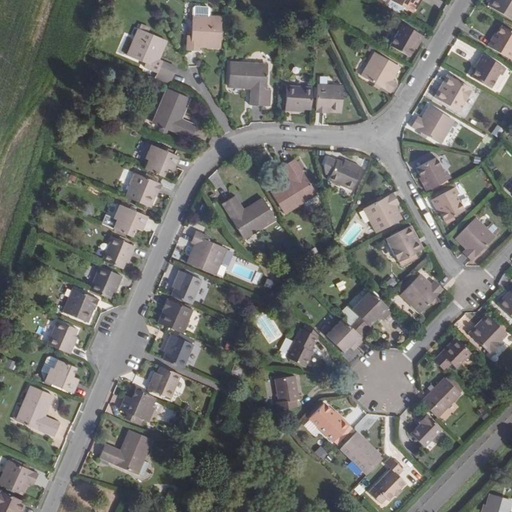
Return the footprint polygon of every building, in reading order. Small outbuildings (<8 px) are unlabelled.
[(416,7),(412,5),(415,0),(386,0),(411,15),(416,7)] [(511,18),(511,0),(491,0),(488,5),(511,18)] [(191,36),(187,36),(186,51),(198,52),(199,47),(220,48),(221,18),(192,15),(191,36)] [(417,45),(422,36),(398,22),(394,29),(397,31),(388,45),(407,56),(412,48),(415,43),(417,45)] [(148,27),(141,24),(139,30),(146,32),(148,27)] [(511,31),(503,25),(498,34),(495,38),(492,37),(487,45),(510,59),(511,56),(511,31)] [(157,59),(165,41),(146,32),(139,30),(138,29),(126,56),(144,64),(143,67),(156,73),(154,78),(169,84),(175,68),(163,63),(163,62),(157,59)] [(390,78),(397,66),(374,53),(361,75),(388,91),(395,81),(390,78)] [(505,67),(482,54),(477,62),(479,63),(477,67),(471,76),(489,87),(498,73),(501,74),(505,67)] [(264,107),(267,65),(230,63),(228,87),(251,89),(250,106),(264,107)] [(450,76),(447,73),(438,88),(441,90),(450,76)] [(457,110),(471,88),(450,76),(441,90),(438,88),(433,95),(457,110)] [(341,113),(343,86),(317,85),(315,112),(326,113),(327,112),(341,113)] [(303,109),(311,110),(312,88),(286,86),(284,111),(300,112),(301,109),(303,109)] [(180,120),(189,98),(167,89),(152,124),(160,127),(168,130),(190,140),(196,126),(180,120)] [(422,115),(417,112),(411,123),(438,139),(451,118),(429,104),(422,115)] [(495,113),(499,119),(509,111),(506,106),(495,113)] [(496,125),(492,134),(498,137),(502,128),(496,125)] [(157,132),(165,136),(168,130),(160,127),(157,132)] [(445,145),(451,146),(453,136),(447,135),(445,145)] [(488,137),(483,147),(490,151),(496,141),(488,137)] [(144,160),(148,161),(144,170),(162,178),(166,169),(167,167),(174,169),(179,157),(151,145),(144,160)] [(446,172),(438,157),(419,167),(424,176),(426,180),(423,182),(428,190),(452,178),(449,170),(446,172)] [(303,211),(319,201),(294,159),(282,167),(291,182),(271,194),(284,215),(299,206),(303,211)] [(352,190),(362,169),(346,162),(345,164),(343,163),(336,160),(328,180),(352,190)] [(161,185),(135,174),(125,198),(150,208),(157,193),(161,185)] [(461,193),(457,187),(433,199),(438,208),(440,206),(442,211),(447,220),(465,210),(458,195),(461,193)] [(402,204),(396,193),(368,208),(379,231),(403,218),(397,207),(402,204)] [(244,211),(235,197),(222,204),(244,239),(275,219),(263,199),(244,211)] [(113,219),(117,221),(113,230),(131,238),(135,229),(136,226),(142,229),(147,217),(119,205),(113,219)] [(485,228),(475,219),(456,238),(465,247),(462,250),(471,259),(493,236),(492,236),(485,228)] [(485,228),(492,236),(494,234),(495,235),(498,231),(498,230),(494,226),(494,227),(490,223),(485,228)] [(420,251),(412,234),(416,232),(412,225),(387,238),(399,262),(420,251)] [(209,238),(195,232),(190,243),(195,245),(186,264),(214,276),(226,249),(208,241),(209,238)] [(420,251),(424,248),(416,232),(412,234),(420,251)] [(118,239),(112,237),(102,261),(122,270),(125,263),(126,260),(128,261),(135,246),(128,243),(118,239)] [(416,253),(400,261),(403,266),(418,257),(416,253)] [(122,277),(99,267),(89,291),(109,300),(112,293),(113,291),(116,291),(122,277)] [(201,281),(178,271),(172,286),(174,287),(173,289),(170,296),(191,305),(201,281)] [(431,284),(422,275),(403,294),(422,313),(444,290),(435,281),(431,284)] [(94,309),(98,299),(73,289),(63,313),(87,323),(93,309),(94,309)] [(392,311),(371,291),(353,310),(349,306),(346,310),(371,334),(374,330),(369,326),(379,317),(384,320),(392,311)] [(511,294),(508,298),(505,296),(499,302),(511,314),(511,294)] [(163,309),(157,324),(183,334),(193,310),(167,299),(163,309)] [(364,340),(371,334),(346,310),(340,315),(364,340)] [(486,348),(504,330),(487,313),(481,320),(484,323),(472,335),(486,348)] [(353,344),(357,348),(364,340),(340,315),(339,316),(343,320),(327,337),(344,353),(353,344)] [(472,335),(484,323),(481,320),(469,332),(472,335)] [(76,340),(73,339),(74,337),(77,330),(57,321),(47,345),(69,355),(76,340)] [(309,355),(319,334),(306,322),(303,328),(301,327),(287,356),(306,365),(311,355),(309,355)] [(165,354),(162,360),(183,369),(193,345),(170,335),(164,349),(166,351),(165,354)] [(458,339),(456,336),(441,352),(444,354),(458,339)] [(456,367),(471,351),(458,339),(444,354),(441,352),(434,360),(444,370),(452,363),(456,367)] [(44,381),(73,394),(78,382),(71,379),(72,376),(75,368),(57,360),(53,369),(50,367),(44,381)] [(238,378),(242,369),(234,365),(230,374),(238,378)] [(157,373),(156,376),(153,375),(147,389),(170,399),(180,375),(160,367),(157,373)] [(299,398),(296,375),(275,377),(279,401),(277,401),(278,409),(297,406),(296,399),(299,398)] [(464,389),(449,375),(446,378),(461,392),(464,389)] [(461,392),(445,377),(422,401),(438,417),(442,414),(448,407),(461,393),(461,392)] [(44,417),(52,396),(30,387),(16,421),(54,437),(60,423),(44,417)] [(131,398),(130,400),(124,398),(119,410),(128,414),(141,419),(147,422),(153,407),(150,406),(154,398),(135,390),(131,398)] [(345,418),(344,419),(335,411),(326,402),(310,417),(334,441),(351,423),(345,418)] [(448,407),(442,414),(448,419),(454,413),(448,407)] [(345,418),(337,409),(335,411),(344,419),(345,418)] [(425,446),(442,428),(426,413),(419,421),(422,423),(411,433),(425,446)] [(141,419),(128,414),(125,420),(139,425),(141,419)] [(129,430),(120,451),(105,444),(99,458),(137,474),(152,440),(129,430)] [(341,448),(365,471),(380,456),(362,438),(364,437),(358,430),(341,448)] [(380,456),(382,454),(364,437),(362,438),(380,456)] [(320,446),(315,451),(323,458),(328,452),(320,446)] [(365,471),(368,474),(385,457),(382,454),(380,456),(365,471)] [(399,475),(404,470),(392,458),(387,464),(393,469),(370,492),(379,501),(384,496),(390,501),(407,483),(399,475)] [(38,475),(9,461),(0,479),(0,484),(23,495),(28,484),(33,486),(38,475)] [(354,489),(360,495),(365,489),(359,483),(354,489)] [(17,511),(22,501),(0,491),(0,511),(17,511)] [(482,511),(507,511),(511,501),(489,495),(486,506),(484,505),(481,511),(482,511)] [(21,511),(26,502),(22,501),(17,511),(21,511)]
